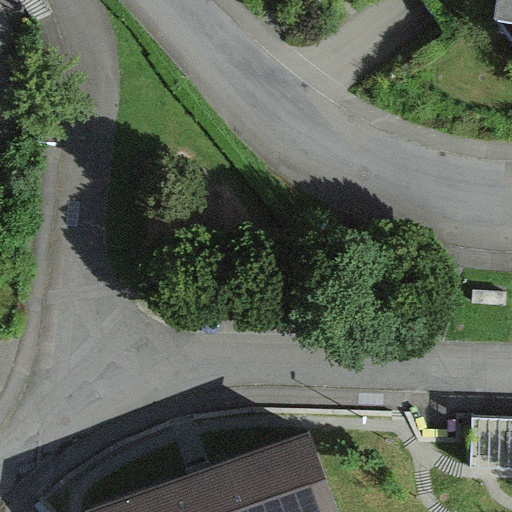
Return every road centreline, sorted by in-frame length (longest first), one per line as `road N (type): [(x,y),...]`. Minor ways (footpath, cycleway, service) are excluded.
road 1 (residential): [(0,473),(115,383),(178,366),(260,360),(511,368)]
road 2 (residential): [(162,0),(265,108),(374,175),(466,200),(511,202)]
